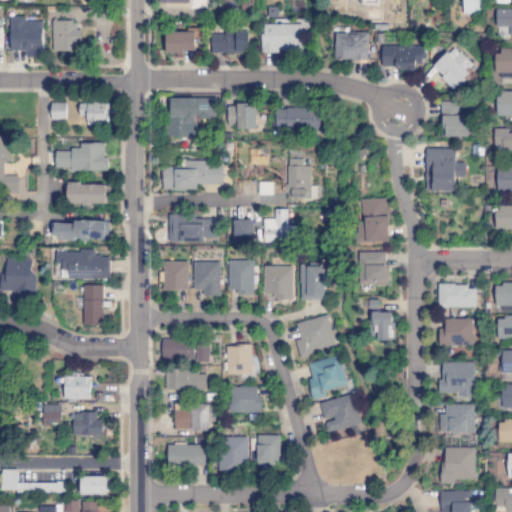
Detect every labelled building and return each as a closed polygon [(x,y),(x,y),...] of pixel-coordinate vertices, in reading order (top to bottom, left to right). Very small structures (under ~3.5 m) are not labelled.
[(463,0),(463,14),(481,15),(481,0),(463,0)] [(511,9),(496,9),(496,27),(509,27),(509,36),(511,36),(511,9)] [(11,51),(25,51),(26,58),(44,58),(43,22),(26,22),(26,18),(10,18),(11,51)] [(74,52),(74,44),(81,43),(81,30),(75,30),(74,21),(52,21),(53,52),(74,52)] [(262,26),(262,45),(265,45),(265,52),(303,52),(302,25),(262,26)] [(195,53),(195,33),(166,32),(166,53),(195,53)] [(211,53),(248,54),(249,34),(212,33),(211,53)] [(368,34),(336,33),(335,60),(368,61),(368,34)] [(381,69),(415,70),(416,65),(424,65),(424,47),(382,46),(381,69)] [(477,71),(454,47),(432,68),(454,90),(465,80),(466,81),(477,71)] [(494,74),(511,74),(511,49),(495,50),(494,74)] [(497,116),(511,116),(511,91),(497,92),(497,116)] [(168,137),(197,137),(197,119),(217,119),(217,99),(169,99),(168,137)] [(468,138),(468,116),(460,116),(461,103),(442,102),(441,137),(468,138)] [(52,120),(67,120),(66,103),(51,104),(52,120)] [(80,116),(88,116),(88,124),(110,124),(110,103),(80,104),(80,116)] [(256,105),(228,106),(228,129),(256,129),(256,105)] [(275,110),(276,132),(323,131),(323,109),(275,110)] [(494,152),(511,151),(511,129),(494,130),(494,152)] [(0,164),(0,192),(19,193),(19,177),(4,177),(5,162),(11,162),(11,137),(0,137),(0,164)] [(56,151),(55,170),(106,171),(106,144),(80,144),(80,151),(56,151)] [(465,164),(455,163),(455,150),(426,149),(425,191),(455,192),(456,177),(464,178),(465,164)] [(310,167),(303,167),(303,160),(288,160),(287,199),(310,199),(310,167)] [(198,190),(198,185),(223,185),(223,166),(207,166),(207,161),(179,161),(179,167),(162,168),(163,191),(198,190)] [(511,168),(496,168),(497,193),(511,192),(511,168)] [(67,205),(109,205),(110,185),(67,184),(67,205)] [(356,243),(389,242),(387,198),(361,199),(362,223),(355,223),(356,243)] [(511,206),(496,207),(496,231),(511,231),(511,206)] [(264,243),(291,242),(291,229),(288,229),(287,210),(274,210),(274,220),(263,220),(264,243)] [(169,243),(205,242),(205,238),(218,238),(218,219),(195,220),(195,215),(169,215),(169,243)] [(234,221),(234,241),(254,241),(254,220),(234,221)] [(54,221),(54,239),(108,241),(109,223),(54,221)] [(56,252),(56,265),(62,264),(62,272),(68,272),(68,280),(109,279),(109,257),(95,257),(95,252),(56,252)] [(358,285),(388,285),(388,265),(385,265),(385,253),(359,253),(358,285)] [(35,260),(6,260),(6,274),(1,274),(0,291),(14,291),(14,297),(34,298),(35,260)] [(228,290),(237,290),(237,296),(253,296),(254,261),(229,261),(228,290)] [(188,262),(163,262),(163,272),(161,272),(162,291),(188,291),(188,262)] [(193,263),(193,290),(203,290),(203,297),(220,296),(220,263),(193,263)] [(293,267),(264,267),(263,294),(273,294),(273,300),(293,301),(293,267)] [(300,300),(325,301),(325,267),(300,267),(300,300)] [(511,283),(495,284),(496,313),(511,312),(511,283)] [(102,286),(83,286),(84,326),(104,325),(102,286)] [(476,308),(475,286),(438,286),(438,308),(476,308)] [(393,339),(393,312),(370,313),(371,340),(393,339)] [(336,348),(328,315),(296,323),(300,340),(295,341),(299,357),(336,348)] [(511,338),(511,317),(497,317),(497,339),(511,338)] [(472,319),(444,319),(444,329),(439,329),(439,346),(472,346),(472,319)] [(194,340),(162,339),(162,359),(194,360),(194,340)] [(209,362),(209,344),(196,344),(196,362),(209,362)] [(252,375),(251,345),(226,346),(227,375),(252,375)] [(511,351),(501,351),(502,380),(511,379),(511,351)] [(346,386),(338,356),(308,364),(312,379),(308,380),(313,401),(326,397),(325,391),(346,386)] [(440,394),(461,394),(461,397),(473,397),(474,363),(440,362),(440,394)] [(206,391),(206,374),(190,374),(190,369),(165,369),(165,390),(206,391)] [(65,375),(64,399),(91,399),(91,376),(65,375)] [(502,409),(511,409),(511,384),(503,385),(502,409)] [(228,387),(228,413),(259,413),(260,388),(228,387)] [(319,403),(324,422),(325,421),(328,433),(360,424),(353,395),(319,403)] [(43,426),(61,425),(61,405),(43,405),(43,426)] [(174,431),(209,430),(209,422),(216,422),(215,405),(174,406),(174,431)] [(439,433),(474,434),(475,405),(445,405),(445,415),(439,415),(439,433)] [(96,413),(73,413),(74,436),(103,435),(103,421),(96,421),(96,413)] [(499,443),(511,442),(511,420),(499,420),(499,443)] [(280,436),(258,435),(257,463),(280,463),(280,436)] [(248,437),(219,438),(220,471),(248,470),(248,437)] [(168,445),(167,466),(205,467),(206,446),(168,445)] [(442,485),(453,485),(453,480),(475,480),(475,448),(442,448),(442,485)] [(18,470),(2,470),(2,493),(67,493),(67,484),(17,484),(18,470)] [(109,477),(81,476),(81,495),(109,495),(109,477)] [(511,488),(495,488),(495,511),(511,511),(511,488)] [(470,511),(470,491),(442,492),(442,511),(470,511)] [(64,511),(78,511),(78,501),(64,501),(64,511)] [(82,511),(97,511),(98,502),(82,502),(82,511)]
